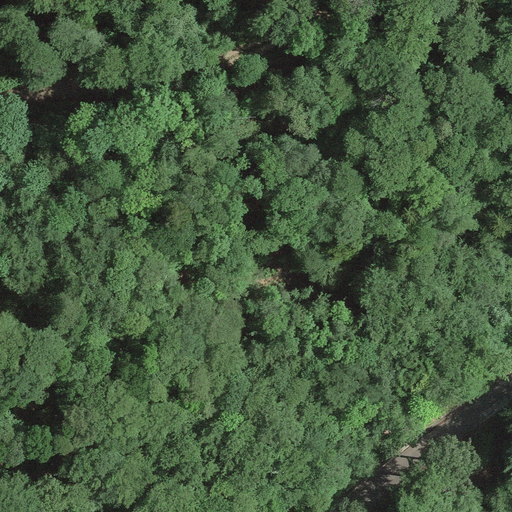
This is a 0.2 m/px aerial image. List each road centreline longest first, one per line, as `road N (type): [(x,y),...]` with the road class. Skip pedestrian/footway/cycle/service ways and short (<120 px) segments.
road 1 (track): [(358,0),(209,71),(0,104)]
road 2 (unclassified): [(511,392),(416,456),(351,511)]
